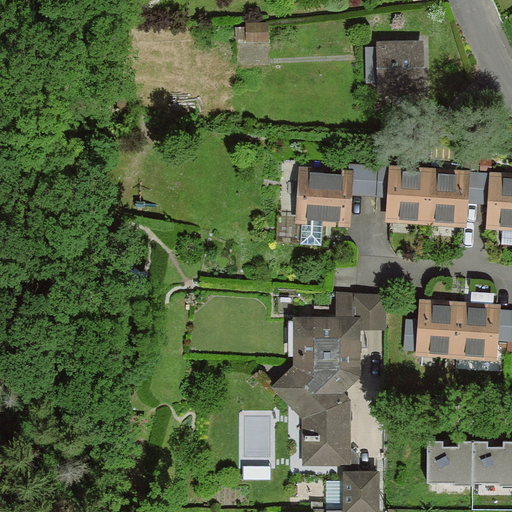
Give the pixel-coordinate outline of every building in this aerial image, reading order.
[(426,93),(426,41),(382,41),(383,93),(426,93)] [(391,221),(430,223),(435,169),(396,166),(391,221)] [(352,224),(356,171),(304,168),(301,221),(352,224)] [(470,227),(473,171),(435,169),(430,223),(470,227)] [(511,229),(511,174),(494,173),(491,228),(511,229)] [(377,328),(387,329),(388,296),(359,295),(358,319),(362,319),(362,328),(377,328)] [(460,358),(464,302),(425,300),(421,356),(460,358)] [(500,361),(504,305),(464,302),(460,358),(500,361)] [(299,318),(299,367),(345,394),(361,376),(362,328),(362,319),(358,319),(299,318)] [(352,402),(345,394),(299,367),(278,387),(308,418),(307,464),(352,463),(352,402)] [(477,478),(511,478),(511,440),(477,441),(477,478)] [(349,472),(347,511),(381,511),(382,473),(372,473),(349,472)] [(332,480),(333,506),(345,505),(344,480),(332,480)]
